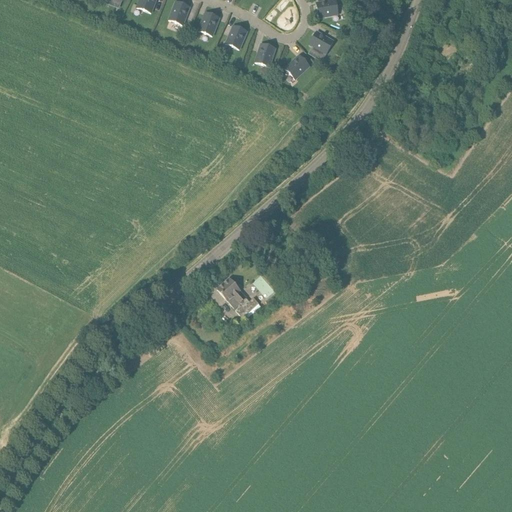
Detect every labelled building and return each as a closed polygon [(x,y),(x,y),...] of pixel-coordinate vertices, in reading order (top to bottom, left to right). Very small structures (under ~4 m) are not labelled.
[(151,15),(156,0),(140,0),(137,10),(151,15)] [(335,1),(324,3),(316,5),(318,19),(338,16),(335,1)] [(182,27),(189,9),(175,4),(168,22),(182,27)] [(212,38),(219,21),(219,20),(205,14),(198,33),(212,38)] [(233,28),(229,37),(225,45),(239,51),(247,33),(233,28)] [(333,43),(324,37),(316,33),(309,46),(326,56),(333,43)] [(261,46),(258,53),(255,64),(269,69),(275,50),(261,46)] [(309,68),(299,57),(285,70),(295,81),(309,68)] [(239,293),(229,280),(217,291),(241,320),(258,306),(253,300),(248,304),(239,293)] [(215,347),(210,343),(206,349),(210,353),(215,347)]
